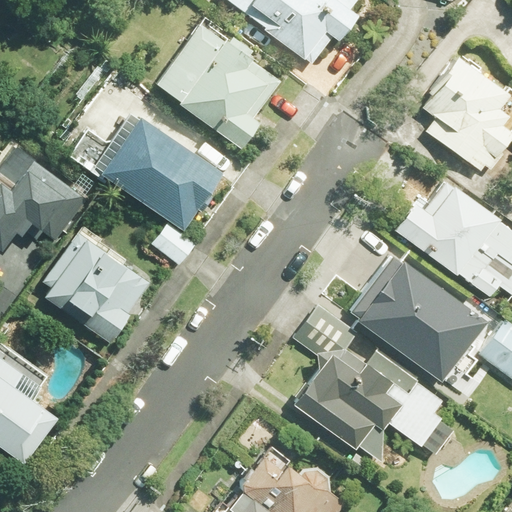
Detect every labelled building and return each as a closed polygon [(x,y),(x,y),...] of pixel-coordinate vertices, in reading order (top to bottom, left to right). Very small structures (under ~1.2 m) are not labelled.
[(219,0),(239,14),(262,29),(310,63),(318,51),(329,36),(339,42),(359,14),(349,7),(354,0),(219,0)] [(261,120),(254,115),(280,80),(198,21),(154,82),(236,141),(242,146),(261,120)] [(422,105),(433,114),(423,128),(480,170),(490,157),(492,158),(511,132),(499,124),(506,115),(496,108),(506,94),(457,57),(422,105)] [(203,133),(192,150),(136,111),(97,168),(180,227),(218,173),(234,184),(248,164),(203,133)] [(11,142),(0,155),(0,248),(26,215),(55,237),(97,183),(80,169),(67,185),(56,176),(11,142)] [(424,200),(414,193),(391,225),(487,293),(496,280),(511,291),(511,219),(445,172),(424,200)] [(192,244),(163,223),(148,244),(177,265),(192,244)] [(75,230),(39,282),(46,288),(39,298),(56,310),(62,302),(83,317),(78,325),(106,345),(150,282),(75,230)] [(442,377),(461,350),(468,355),(475,347),(511,373),(511,322),(504,316),(493,332),(480,323),(488,312),(398,249),(352,314),(442,377)] [(371,437),(380,424),(407,442),(430,458),(449,430),(426,414),(434,402),(366,356),(359,366),(340,353),(354,333),(314,306),(289,341),(316,360),(283,407),(349,452),(343,461),(361,473),(381,443),(371,437)] [(0,453),(16,464),(49,416),(8,387),(17,375),(0,363),(0,453)] [(331,511),(336,507),(317,490),(323,484),(301,464),(285,481),(254,453),(227,484),(234,490),(214,511),(331,511)] [(511,511),(511,510),(502,503),(494,511),(511,511)]
